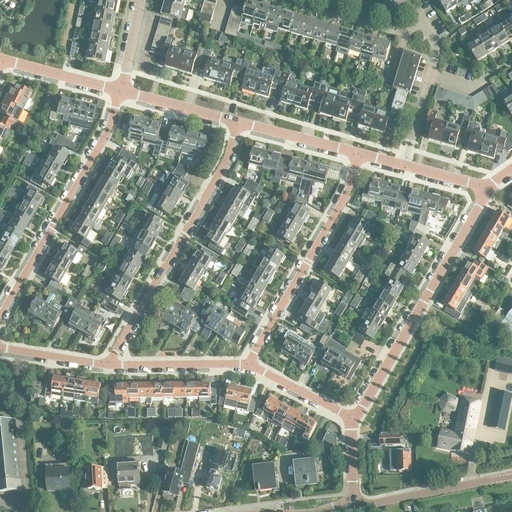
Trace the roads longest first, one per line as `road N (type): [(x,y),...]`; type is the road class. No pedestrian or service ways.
road 1 (residential): [(109,365),(220,171),(235,123)]
road 2 (residential): [(352,418),(485,187)]
road 3 (residential): [(121,92),(95,155),(0,316)]
road 4 (residential): [(356,154),(347,192),(247,365)]
road 5 (residential): [(511,476),(353,506)]
road 6 (residential): [(247,365),(109,365)]
road 7 (residential): [(356,154),(235,123)]
road 8 (residential): [(121,92),(1,61)]
